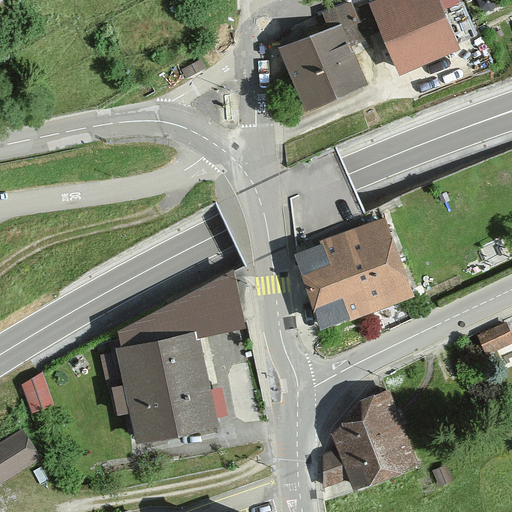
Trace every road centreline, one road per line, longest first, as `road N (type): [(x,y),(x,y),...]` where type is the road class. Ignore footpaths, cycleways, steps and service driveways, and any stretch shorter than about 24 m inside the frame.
road 1 (primary): [(0,357),(224,233),(354,172),(511,113)]
road 2 (tertiary): [(298,393),(511,291)]
road 3 (tertiary): [(298,393),(250,170)]
road 4 (residential): [(211,142),(185,171),(120,190),(0,206)]
road 5 (unknown): [(99,510),(196,492),(297,460)]
road 6 (residential): [(146,117),(249,50)]
road 7 (residential): [(250,170),(249,50)]
